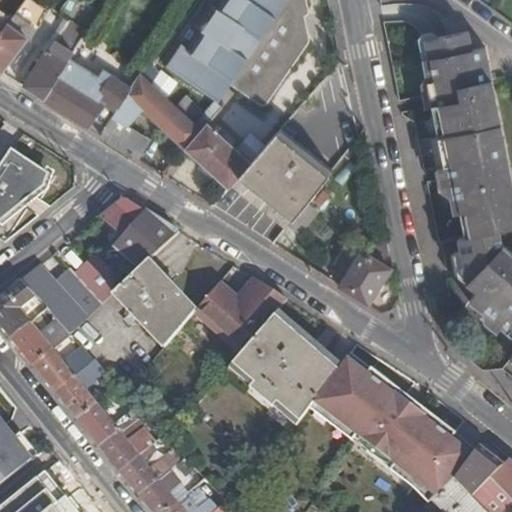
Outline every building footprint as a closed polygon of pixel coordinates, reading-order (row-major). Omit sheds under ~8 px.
[(27,0),(17,13),(4,29),(0,34),(0,68),(4,71),(30,37),(28,35),(49,9),(39,0),(27,0)] [(208,0),(198,15),(206,20),(193,39),(185,34),(170,56),(208,85),(223,63),(232,70),(230,73),(263,96),(268,98),(272,97),(275,95),(277,93),(315,36),(317,32),(316,29),(316,26),(314,23),(313,22),(310,7),(313,7),(315,6),(317,4),(317,2),(316,0),(208,0)] [(170,4),(157,24),(167,30),(180,11),(170,4)] [(52,49),(49,47),(24,84),(44,96),(73,53),(87,31),(72,20),(52,49)] [(511,249),(506,245),(503,231),(511,229),(511,163),(489,46),(476,49),(472,31),(427,40),(430,58),(425,59),(429,79),(425,86),(430,108),(434,107),(445,166),(441,167),(446,191),(453,197),(455,214),(468,212),(473,236),(461,239),(469,283),(478,291),(471,300),(484,312),(486,320),(501,332),(506,327),(511,331),(511,249)] [(102,72),(73,53),(44,96),(89,125),(105,101),(116,108),(132,83),(106,66),(102,72)] [(141,69),(132,83),(116,108),(100,132),(138,156),(151,137),(129,121),(140,108),(185,147),(208,119),(221,103),(217,98),(205,107),(186,91),(179,98),(175,102),(168,95),(141,69)] [(232,183),(252,160),(208,119),(185,147),(229,185),(232,183)] [(252,160),(232,183),(287,227),(290,223),(304,205),(330,173),(298,147),(279,130),(252,160)] [(0,165),(0,220),(22,203),(14,198),(22,187),(33,194),(43,186),(49,171),(12,147),(0,165)] [(125,236),(116,246),(142,267),(152,258),(181,231),(133,199),(122,199),(105,213),(125,236)] [(316,215),(304,205),(290,223),(302,233),(316,215)] [(389,242),(362,250),(340,283),(370,302),(394,264),(389,242)] [(65,273),(56,280),(88,317),(113,294),(125,283),(99,253),(77,272),(58,251),(51,256),(65,273)] [(128,327),(136,319),(163,349),(198,308),(152,258),(142,267),(125,283),(113,294),(130,313),(123,321),(128,327)] [(42,264),(24,278),(49,307),(53,311),(72,332),(88,317),(56,280),(42,264)] [(49,307),(24,278),(0,297),(0,321),(12,337),(33,320),(42,313),(49,307)] [(217,285),(198,308),(245,349),(275,314),(287,300),(258,281),(239,304),(217,285)] [(42,313),(46,317),(53,311),(49,307),(42,313)] [(274,407),(279,401),(301,420),(339,369),(275,314),(245,349),(234,362),(255,381),(250,386),(274,407)] [(33,320),(12,337),(34,364),(54,347),(33,320)] [(34,364),(57,392),(97,359),(86,347),(67,363),(54,347),(34,364)] [(317,446),(300,464),(350,511),(419,511),(418,509),(450,475),(473,450),(352,353),(339,369),(301,420),(297,425),(317,446)] [(57,392),(78,418),(98,402),(86,387),(107,370),(101,363),(97,359),(57,392)] [(98,402),(78,418),(100,445),(137,416),(144,410),(138,403),(115,423),(98,402)] [(0,483),(38,453),(0,406),(0,483)] [(137,416),(100,445),(120,469),(157,439),(137,416)] [(157,439),(120,469),(140,493),(159,477),(151,467),(169,453),(177,463),(178,462),(186,455),(169,437),(166,433),(157,439)] [(473,450),(450,475),(455,478),(473,496),(501,467),(489,456),(485,460),(473,450)] [(186,455),(178,462),(198,484),(206,477),(186,455)] [(511,511),(511,465),(507,461),(501,467),(473,496),(487,511),(503,511),(506,510),(507,511),(511,511)] [(171,468),(159,477),(140,493),(154,511),(163,511),(178,500),(172,493),(184,484),(171,468)] [(0,511),(37,511),(61,493),(44,472),(0,507),(0,511)] [(187,511),(178,500),(163,511),(213,511),(228,501),(206,477),(198,484),(212,500),(197,511),(187,511)] [(440,511),(443,509),(445,511),(487,511),(473,496),(455,478),(421,511),(440,511)] [(230,511),(235,509),(228,501),(213,511),(230,511)]
